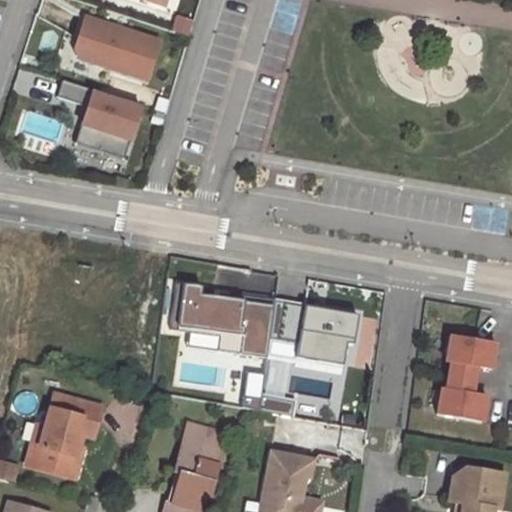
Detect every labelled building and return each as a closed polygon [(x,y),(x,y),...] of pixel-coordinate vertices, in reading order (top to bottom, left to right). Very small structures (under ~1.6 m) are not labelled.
[(160,42),(86,19),(77,50),(81,59),(148,80),(160,42)] [(140,107),(62,82),(56,99),(86,109),(73,145),(122,162),(140,107)] [(23,111),(15,137),(56,150),(64,123),(23,111)] [(356,318),(273,304),(268,342),(297,347),(294,361),(341,369),(343,355),(350,356),(356,318)] [(494,348),(449,340),(444,365),(450,366),(445,394),(440,393),(436,416),(481,424),(485,400),(471,398),(476,370),(490,373),(494,348)] [(39,445),(32,443),(25,467),(68,479),(81,435),(92,439),(100,408),(54,395),(44,429),(39,445)] [(294,403),(261,397),(259,412),(291,418),(294,403)] [(202,446),(207,429),(187,424),(173,474),(179,476),(170,503),(166,501),(162,511),(198,511),(202,499),(206,499),(215,468),(210,466),(215,450),(202,446)] [(36,427),(32,443),(39,445),(44,429),(36,427)] [(224,433),(207,429),(202,446),(215,450),(220,451),(224,433)] [(313,460),(270,452),(258,511),(297,511),(305,477),(309,478),(313,460)] [(503,476),(464,469),(452,477),(448,503),(461,505),(460,511),(490,511),(491,510),(497,511),(503,476)]
